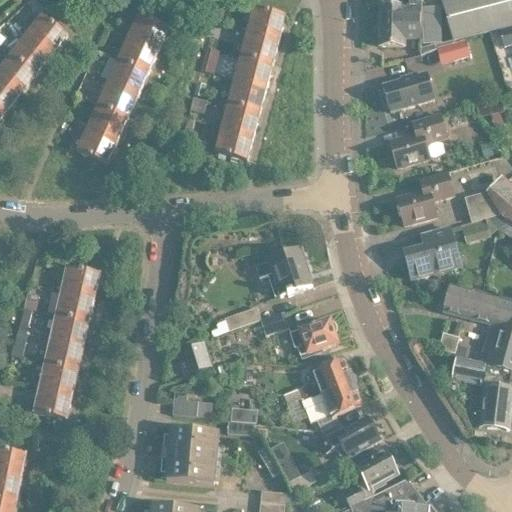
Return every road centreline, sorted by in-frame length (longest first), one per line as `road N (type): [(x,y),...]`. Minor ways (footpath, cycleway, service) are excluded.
road 1 (residential): [(498,495),(461,477),(389,362),(349,269),(332,194)]
road 2 (residential): [(120,511),(141,431),(162,211)]
road 3 (residential): [(332,194),(328,0)]
road 4 (residential): [(162,211),(332,194)]
road 5 (residential): [(0,211),(162,211)]
